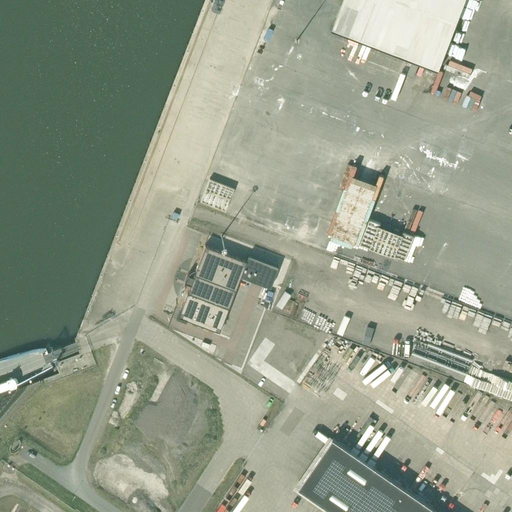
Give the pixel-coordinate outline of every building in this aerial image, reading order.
[(275,0),(267,25),(285,31),(295,0),(275,0)] [(343,0),(332,29),(439,70),(466,0),(343,0)] [(244,25),(252,8),(243,4),(235,21),(244,25)] [(330,195),(353,204),(355,198),(333,190),(330,195)] [(185,317),(184,318),(219,331),(240,276),(270,288),(278,266),(247,255),(245,261),(204,245),(191,279),(191,278),(191,277),(190,277),(189,277),(189,276),(188,276),(187,277),(186,277),(186,278),(185,279),(185,280),(186,281),(187,282),(188,283),(189,283),(189,282),(190,282),(180,309),(182,310),(181,311),(183,316),(185,317)] [(511,265),(506,263),(498,284),(511,289),(511,265)] [(441,280),(438,290),(448,294),(451,284),(441,280)] [(481,306),(484,296),(474,293),(471,303),(481,306)] [(295,336),(300,325),(266,312),(262,323),(295,336)] [(441,511),(333,438),(299,488),(334,511),(441,511)]
